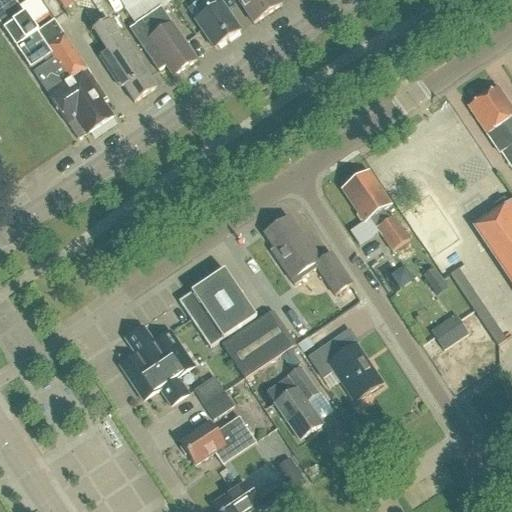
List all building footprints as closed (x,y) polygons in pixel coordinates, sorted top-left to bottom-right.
[(67,126),(78,142),(112,120),(101,103),(106,100),(60,31),(55,22),(39,33),(34,25),(50,15),(40,0),(32,0),(20,8),(14,0),(0,0),(0,23),(32,70),(52,56),(54,60),(33,74),(48,96),(48,97),(67,126)] [(55,0),(64,13),(83,0),(55,0)] [(166,69),(173,79),(188,70),(187,69),(197,62),(173,26),(172,27),(161,11),(172,4),(168,0),(138,0),(124,10),(136,27),(130,31),(159,73),(166,69)] [(196,21),(215,51),(241,33),(221,4),(215,8),(209,0),(202,0),(199,2),(193,6),(201,18),(196,21)] [(197,0),(199,2),(202,0),(209,0),(215,8),(221,4),(218,0),(197,0)] [(237,0),(254,24),(281,6),(276,0),(237,0)] [(193,6),(188,10),(196,21),(201,18),(193,6)] [(107,21),(94,30),(109,53),(101,59),(119,87),(123,88),(134,105),(156,90),(125,42),(122,45),(107,21)] [(511,144),(511,113),(497,91),(482,101),(507,137),(511,144)] [(511,171),(511,144),(507,137),(482,101),(468,111),(498,156),(501,155),(511,171)] [(389,223),(383,213),(390,208),(368,175),(342,193),(365,226),(371,222),(393,255),(409,244),(393,220),(389,223)] [(511,206),(509,209),(506,204),(497,210),(500,215),(476,231),(511,285),(511,206)] [(297,233),(288,221),(264,238),(274,251),(270,254),(291,283),(321,262),(299,231),(297,233)] [(335,299),(350,289),(352,288),(331,257),(314,268),(335,299)] [(447,292),(434,272),(424,279),(437,299),(447,292)] [(257,325),(255,322),(256,321),(224,274),(191,296),(192,296),(179,305),(210,352),(223,343),(230,339),(232,342),(222,349),(245,383),(296,349),(272,315),(257,325)] [(470,340),(460,325),(435,342),(445,357),(470,340)] [(497,329),(488,335),(498,350),(507,343),(497,329)] [(154,347),(146,334),(132,343),(143,360),(127,371),(135,384),(131,386),(143,404),(160,393),(171,409),(188,398),(177,381),(194,370),(171,336),(154,347)] [(308,340),(298,348),(303,356),(313,348),(308,340)] [(341,358),(332,344),(308,361),(318,375),(328,368),(354,406),(382,387),(356,348),(341,358)] [(291,354),(282,360),(290,373),(300,366),(291,354)] [(299,444),(323,428),(307,405),(318,397),(301,372),(289,380),(297,392),(275,407),(299,444)] [(194,394),(204,409),(224,396),(214,380),(194,394)] [(214,424),(234,410),(224,396),(204,409),(214,424)] [(255,446),(239,421),(216,435),(210,426),(180,445),(194,468),(214,456),(222,468),(255,446)] [(121,496),(137,485),(118,457),(102,467),(121,496)] [(290,463),(277,472),(292,495),(305,486),(290,463)] [(254,500),(245,487),(214,508),(216,511),(249,511),(254,509),(256,511),(262,511),(284,498),(276,486),(254,500)]
